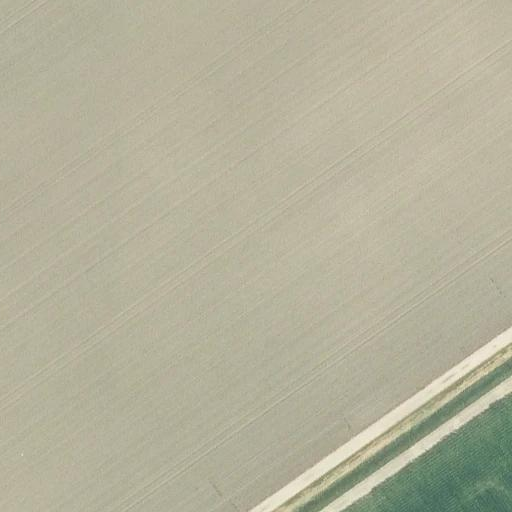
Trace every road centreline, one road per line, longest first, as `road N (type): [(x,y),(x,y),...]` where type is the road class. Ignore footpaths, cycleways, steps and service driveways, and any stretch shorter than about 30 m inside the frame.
road 1 (track): [(257,511),(511,332)]
road 2 (track): [(329,511),(511,383)]
